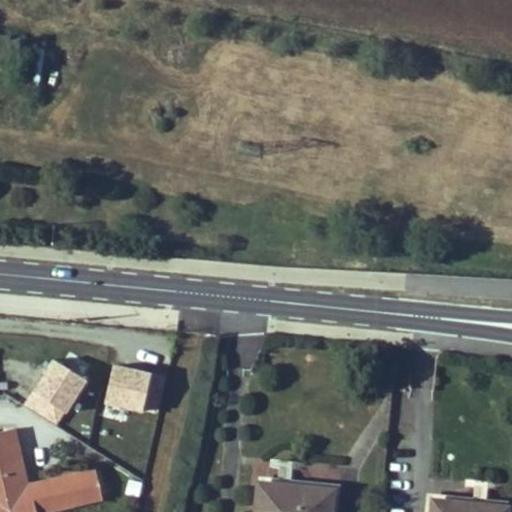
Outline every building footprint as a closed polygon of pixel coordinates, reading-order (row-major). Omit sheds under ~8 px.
[(24,404),(59,427),(88,384),(53,360),(24,404)] [(156,419),(166,378),(112,366),(103,407),(156,419)] [(39,511),(104,498),(98,470),(28,485),(16,427),(0,430),(0,511),(39,511)] [(257,483),(254,511),(336,511),(338,490),(257,483)] [(433,501),(431,511),(510,511),(511,508),(433,501)]
